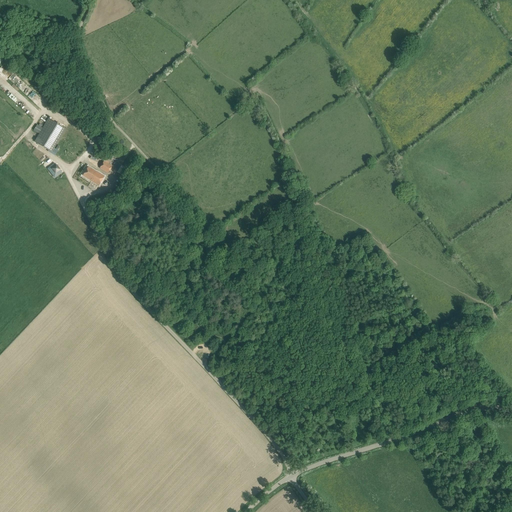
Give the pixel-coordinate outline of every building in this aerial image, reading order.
[(39,103),(43,100),(32,89),(29,93),(39,103)] [(35,142),(51,152),(52,152),(66,129),(49,119),(35,142)] [(101,147),(109,154),(116,146),(108,139),(101,147)] [(100,168),(108,173),(112,166),(108,163),(109,162),(105,160),(100,168)] [(60,169),(50,163),(44,171),(55,178),(60,169)] [(118,172),(123,175),(128,169),(122,165),(118,172)] [(83,175),(99,185),(104,176),(88,167),(83,175)]
